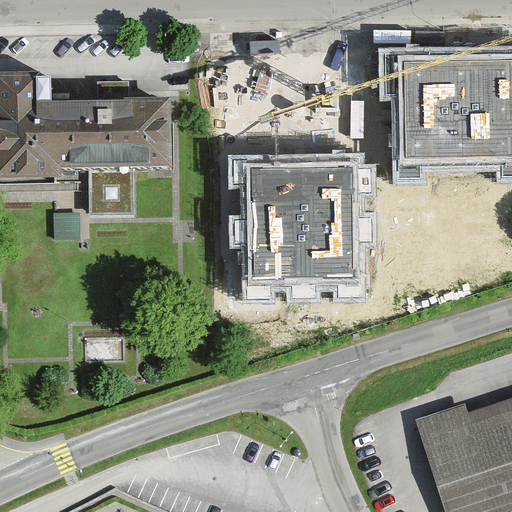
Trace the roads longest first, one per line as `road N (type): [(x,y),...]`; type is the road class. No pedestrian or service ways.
road 1 (residential): [(465,0),(0,8)]
road 2 (tertiary): [(0,490),(135,431),(303,378)]
road 3 (unknown): [(459,23),(456,198),(442,240),(425,255)]
road 4 (tertiary): [(303,378),(511,314)]
road 5 (residential): [(303,378),(338,486),(355,511)]
